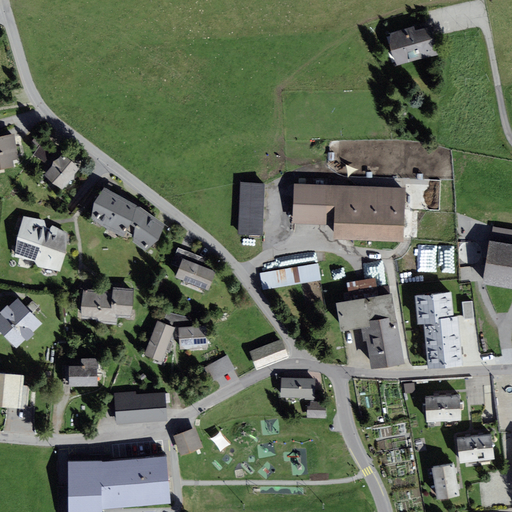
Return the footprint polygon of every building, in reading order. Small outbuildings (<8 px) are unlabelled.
[(397,66),(440,55),(432,26),(415,30),(414,27),(388,33),(397,66)] [(14,134),(0,136),(0,169),(14,167),(13,160),(19,159),(14,134)] [(44,175),(62,190),(80,169),(62,154),(44,175)] [(402,184),(291,180),(289,220),(331,222),(331,234),(400,237),(402,184)] [(239,234),(262,235),(265,184),(240,183),(239,234)] [(123,237),(127,231),(136,208),(137,206),(105,188),(94,203),(91,219),(123,237)] [(140,207),(136,208),(127,231),(133,236),(132,242),(146,251),(158,241),(165,225),(140,207)] [(34,261),(46,227),(44,220),(23,216),(17,238),(14,257),(34,261)] [(46,227),(34,261),(37,267),(60,272),(66,253),(68,234),(53,225),(50,229),(46,227)] [(488,240),(482,286),(511,289),(511,229),(493,227),(491,241),(488,240)] [(209,291),(216,272),(209,269),(213,261),(178,248),(171,265),(180,268),(176,278),(209,291)] [(263,290),(321,280),(319,264),(260,274),(263,290)] [(341,331),(361,328),(397,322),(392,293),(378,296),(375,278),(347,282),(350,301),(337,303),(341,331)] [(110,316),(117,317),(131,319),(134,289),(113,287),(113,292),(110,316)] [(96,320),(99,290),(84,289),(81,318),(96,320)] [(99,290),(96,320),(96,323),(116,325),(117,317),(110,316),(113,292),(99,290)] [(452,292),(414,296),(417,324),(424,324),(428,368),(462,365),(458,316),(454,317),(452,292)] [(0,314),(0,330),(17,348),(26,340),(27,341),(34,334),(33,332),(42,324),(18,298),(9,307),(8,305),(0,312),(1,314),(0,314)] [(473,301),(462,302),(464,319),(474,318),(473,301)] [(144,355),(161,362),(175,327),(157,321),(144,355)] [(405,364),(397,322),(361,328),(363,341),(367,341),(372,369),(405,364)] [(208,348),(207,325),(179,327),(180,350),(208,348)] [(281,339),(250,352),(257,369),(289,357),(281,339)] [(228,355),(204,368),(212,383),(236,370),(228,355)] [(82,366),(69,367),(69,387),(97,386),(97,369),(98,369),(98,358),(81,359),(82,366)] [(24,376),(0,373),(0,406),(21,408),(24,376)] [(314,379),(282,378),(282,397),(314,398),(314,379)] [(414,383),(404,384),(405,393),(415,392),(414,383)] [(135,391),(114,393),(116,424),(167,421),(165,392),(136,394),(135,391)] [(460,395),(443,396),(444,421),(461,420),(460,395)] [(443,396),(425,397),(427,422),(444,421),(443,396)] [(325,401),(310,401),(310,406),(308,406),(307,417),(325,418),(325,401)] [(195,428),(174,437),(181,456),(203,448),(195,428)] [(491,434),(474,437),(477,462),(494,459),(491,434)] [(474,437),(457,439),(460,464),(477,462),(474,437)] [(67,462),(67,511),(102,511),(102,509),(112,508),(171,503),(168,476),(166,457),(102,462),(67,462)] [(432,468),(434,484),(457,480),(455,465),(432,468)] [(434,484),(436,499),(459,496),(457,480),(434,484)]
